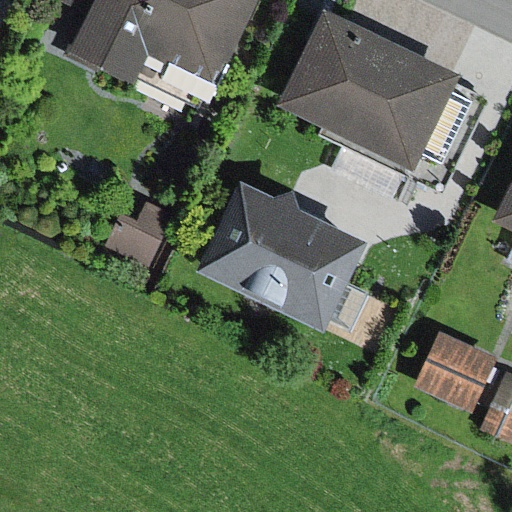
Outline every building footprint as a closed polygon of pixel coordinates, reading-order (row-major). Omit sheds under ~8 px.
[(99,0),(72,60),(135,89),(147,62),(209,90),(249,0),(99,0)] [(329,16),(281,115),(413,178),(461,79),(329,16)] [(361,251),(240,189),(195,276),(316,338),(361,251)] [(511,192),(496,226),(511,233),(511,192)] [(501,363),(445,337),(420,391),(476,417),(501,363)]
